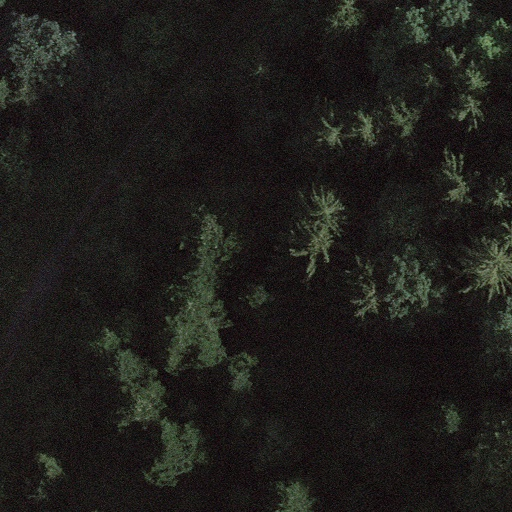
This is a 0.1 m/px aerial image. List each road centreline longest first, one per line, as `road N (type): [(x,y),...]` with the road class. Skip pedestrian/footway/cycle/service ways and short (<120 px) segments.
road 1 (track): [(0,345),(50,260),(252,0)]
road 2 (track): [(10,511),(50,260)]
